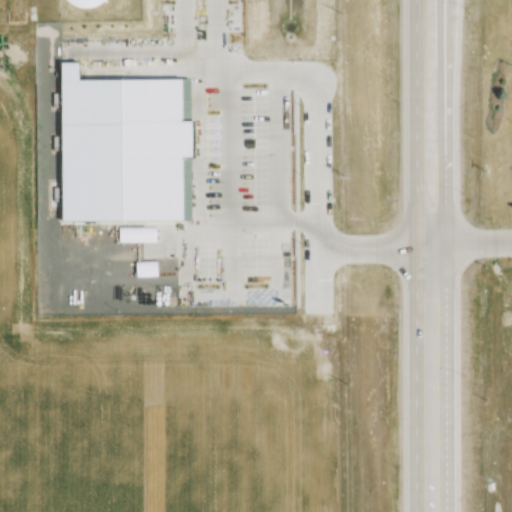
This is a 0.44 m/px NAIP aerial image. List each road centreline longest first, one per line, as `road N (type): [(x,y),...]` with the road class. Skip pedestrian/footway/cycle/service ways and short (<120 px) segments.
road 1 (trunk): [(429,511),(426,246)]
road 2 (trunk): [(418,0),(415,193),(426,246)]
road 3 (trunk): [(426,246),(436,191),(437,0)]
